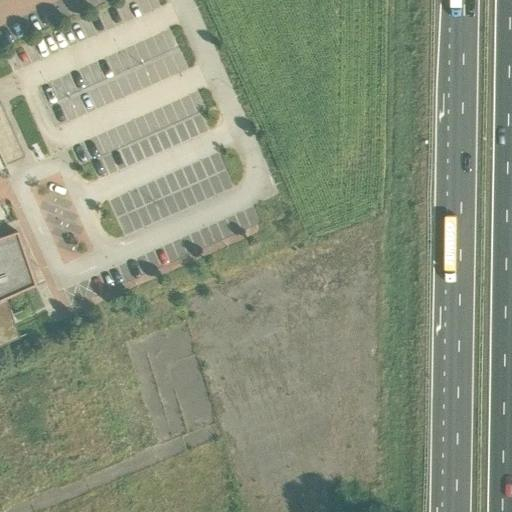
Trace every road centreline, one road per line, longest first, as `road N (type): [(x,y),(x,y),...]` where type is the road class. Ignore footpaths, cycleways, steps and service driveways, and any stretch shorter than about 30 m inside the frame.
road 1 (motorway): [(464,0),(455,511)]
road 2 (motorway): [(503,511),(511,68)]
road 3 (residential): [(185,0),(269,187),(101,258)]
road 4 (residential): [(101,258),(54,277),(11,182),(61,162),(77,201)]
